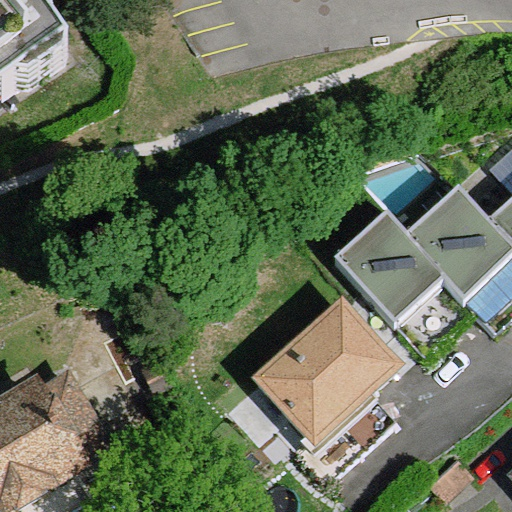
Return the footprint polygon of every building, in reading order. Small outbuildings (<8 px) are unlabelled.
[(0,0),(0,108),(71,60),(27,0),(0,0)] [(511,197),(511,156),(491,175),(511,197)] [(410,243),(447,287),(467,309),(511,268),(511,256),(489,231),(459,197),(410,243)] [(511,210),(489,231),(511,256),(511,210)] [(389,220),(337,267),(396,333),(447,287),(410,243),(389,220)] [(511,268),(467,309),(487,332),(511,308),(511,268)] [(344,314),(261,388),(314,446),(316,449),(373,399),(399,376),(344,314)] [(175,386),(165,364),(150,371),(162,393),(175,386)] [(35,397),(0,418),(0,511),(18,511),(79,476),(81,475),(78,471),(111,451),(70,383),(38,402),(35,397)] [(316,449),(314,446),(299,459),(328,491),(399,429),(373,399),(316,449)] [(79,476),(18,511),(83,511),(96,504),(79,476)]
